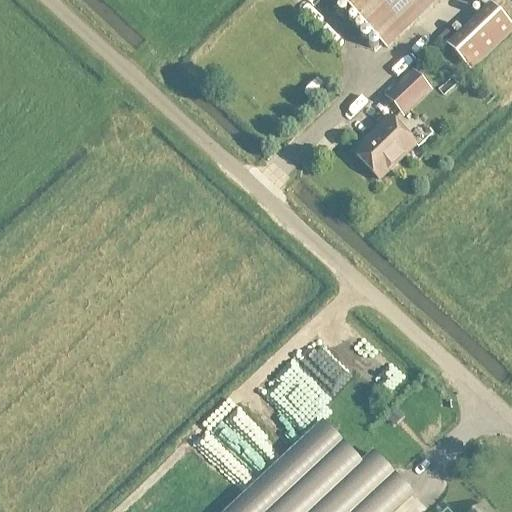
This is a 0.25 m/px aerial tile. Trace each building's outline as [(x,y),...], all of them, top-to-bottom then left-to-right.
[(310,0),(308,0),(300,7),(318,28),(328,19),(310,0)] [(434,0),(339,0),(386,47),(434,0)] [(469,70),(511,29),(511,26),(491,4),(446,46),(469,70)] [(199,54),(204,66),(223,59),(219,46),(199,54)] [(440,66),(430,78),(445,89),(454,77),(440,66)] [(420,81),(412,72),(385,97),(399,112),(413,99),(407,93),(420,81)] [(362,142),(351,152),(378,179),(414,144),(388,117),(370,134),(371,135),(363,142),(362,142)] [(343,361),(349,355),(351,357),(352,356),(339,342),(351,331),(337,316),(318,333),(343,361)] [(328,400),(345,380),(304,344),(287,363),(328,400)] [(380,390),(393,373),(375,359),(362,376),(380,390)] [(227,511),(391,511),(410,494),(372,454),(361,465),(322,424),(227,511)] [(479,443),(474,449),(478,453),(483,447),(479,443)] [(493,511),(485,503),(475,511),(493,511)]
